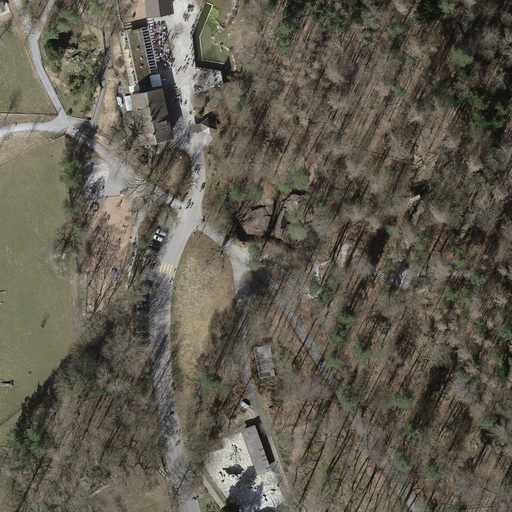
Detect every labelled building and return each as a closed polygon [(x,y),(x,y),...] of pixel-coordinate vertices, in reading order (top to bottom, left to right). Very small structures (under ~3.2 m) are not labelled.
[(171,0),(146,0),(148,17),(174,14),(171,0)] [(127,31),(139,92),(150,90),(154,89),(152,78),(141,28),(127,31)] [(159,71),(173,70),(171,40),(157,41),(159,71)] [(162,89),(161,88),(157,89),(154,89),(150,90),(139,92),(132,94),(132,95),(133,95),(143,141),(170,135),(161,89),(162,89)] [(208,116),(201,122),(201,123),(201,126),(202,130),(202,131),(210,134),(217,129),(216,120),(208,116)] [(201,126),(201,123),(190,124),(191,131),(202,130),(201,126)] [(97,181),(101,180),(104,178),(106,175),(108,171),(108,167),(106,164),(104,161),(101,159),(98,158),(94,158),(91,159),(88,161),(86,164),(85,168),(85,172),(86,176),(89,179),(93,180),(97,181)] [(90,189),(88,194),(102,199),(104,194),(90,189)] [(420,195),(406,200),(409,207),(422,202),(420,195)] [(428,287),(413,292),(414,297),(429,293),(428,287)] [(242,431),(257,474),(268,470),(253,427),(242,431)] [(426,473),(431,469),(426,461),(424,462),(420,456),(416,458),(417,460),(415,462),(419,468),(421,467),(426,473)]
